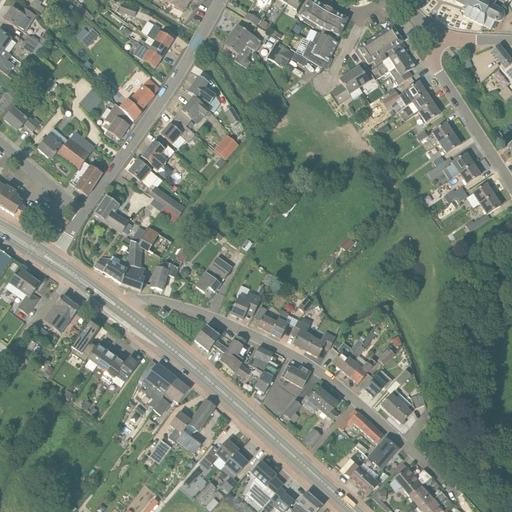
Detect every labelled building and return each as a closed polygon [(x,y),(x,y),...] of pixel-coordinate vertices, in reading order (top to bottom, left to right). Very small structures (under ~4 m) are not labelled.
[(163,0),(164,1),(170,5),(183,13),(189,3),(184,0),(163,0)] [(290,0),(287,5),(296,11),(303,0),(290,0)] [(501,11),(500,10),(499,9),(498,9),(493,7),(495,0),(441,0),(444,1),(444,0),(450,0),(464,7),(461,12),(465,13),(463,17),(482,27),(483,26),(490,29),(491,28),(493,29),(496,25),(493,24),(494,22),(495,22),(496,22),(497,22),(498,22),(499,22),(500,21),(501,21),(502,20),(503,19),(503,18),(503,17),(503,16),(503,15),(503,14),(503,13),(502,12),(501,11)] [(328,31),(338,37),(339,37),(347,20),(334,14),(332,12),(331,11),(331,12),(330,11),(330,12),(326,10),(326,9),(325,8),(325,9),(322,7),(322,8),(310,1),(302,17),(305,19),(303,22),(314,28),(316,25),(323,29),(320,35),(325,37),(328,31)] [(118,13),(134,18),(136,10),(121,5),(118,13)] [(11,9),(4,21),(25,34),(34,17),(24,11),(21,16),(11,9)] [(256,27),(259,21),(247,14),(244,20),(256,27)] [(265,30),(268,24),(263,21),(259,28),(265,30)] [(153,27),(146,37),(155,43),(154,43),(166,51),(173,41),(161,33),(158,32),(160,30),(154,26),(153,26),(153,27)] [(122,27),(119,31),(128,37),(131,33),(122,27)] [(233,30),(229,36),(252,51),(254,53),(258,48),(259,45),(261,43),(257,40),(251,36),(237,27),(234,31),(233,30)] [(392,27),(358,50),(366,63),(368,66),(373,63),(375,67),(386,59),(384,56),(387,54),(390,59),(391,58),(395,55),(392,50),(402,43),(392,27)] [(336,42),(338,37),(328,31),(325,37),(320,35),(316,33),(312,44),(333,53),(337,43),(336,42)] [(0,48),(4,51),(11,41),(0,32),(0,48)] [(246,61),(252,51),(229,36),(225,41),(227,42),(224,47),(238,56),(234,62),(246,70),(250,64),(246,61)] [(28,37),(24,42),(35,50),(39,44),(28,37)] [(140,40),(137,45),(142,48),(148,52),(161,60),(166,51),(154,43),(151,48),(145,44),(140,40)] [(32,54),(35,50),(24,42),(20,48),(32,55),(32,54)] [(333,53),(312,44),(309,42),(302,57),(322,70),(325,62),(328,63),(333,53)] [(289,52),(276,43),(266,59),(280,67),(281,66),(284,67),(292,55),(288,53),(289,52)] [(389,60),(383,64),(389,73),(395,69),(409,60),(403,50),(405,49),(402,43),(392,50),(395,55),(391,58),(390,59),(389,60)] [(43,47),(39,44),(35,50),(32,54),(37,57),(43,47)] [(136,50),(132,55),(143,62),(155,69),(161,60),(148,52),(137,45),(135,49),(136,50)] [(500,46),(492,52),(502,65),(506,69),(511,64),(511,59),(500,45),(500,46)] [(4,51),(0,48),(0,71),(7,77),(14,67),(7,62),(11,56),(4,51)] [(291,60),(304,68),(307,61),(295,54),(291,60)] [(395,69),(389,73),(395,81),(394,82),(398,87),(412,78),(408,73),(415,68),(414,68),(409,60),(395,69)] [(468,60),(462,63),(466,70),(471,67),(468,60)] [(359,67),(349,74),(359,89),(364,86),(369,82),(373,79),(371,75),(369,73),(363,64),(359,67)] [(499,68),(503,72),(511,83),(511,85),(510,87),(511,89),(511,64),(506,69),(502,65),(499,68)] [(253,73),(256,68),(251,65),(248,70),(253,73)] [(342,86),(338,89),(346,101),(350,98),(348,96),(349,96),(349,95),(359,89),(349,74),(338,81),(342,86)] [(199,78),(187,94),(193,98),(196,100),(197,101),(198,99),(209,106),(209,105),(215,97),(205,89),(208,84),(199,78)] [(127,101),(119,109),(126,117),(133,123),(141,114),(139,113),(154,97),(153,96),(159,89),(158,89),(149,80),(148,81),(143,87),(135,95),(128,102),(127,101)] [(405,93),(399,97),(400,100),(406,108),(425,95),(418,84),(405,92),(405,93)] [(100,91),(84,110),(90,115),(106,96),(100,91)] [(382,102),(386,109),(400,100),(399,97),(396,93),(382,102)] [(425,95),(412,104),(419,114),(432,105),(425,95)] [(6,100),(0,107),(0,108),(4,112),(11,104),(13,101),(12,100),(9,97),(6,100)] [(193,98),(175,118),(185,127),(191,121),(198,113),(204,118),(205,117),(208,113),(209,112),(203,107),(193,98)] [(105,120),(104,121),(111,125),(105,135),(111,139),(113,136),(119,141),(128,128),(122,123),(126,117),(119,109),(115,105),(111,112),(109,114),(105,120)] [(426,124),(439,116),(432,105),(419,114),(426,124)] [(13,109),(3,121),(17,133),(23,125),(27,128),(33,133),(40,124),(34,119),(32,121),(30,124),(27,121),(20,115),(23,111),(19,108),(17,106),(13,109)] [(224,112),(224,113),(233,126),(240,122),(239,121),(231,108),(224,112)] [(346,112),(349,118),(354,115),(354,114),(351,109),(346,112)] [(169,125),(160,135),(168,142),(170,144),(172,145),(179,137),(184,141),(185,142),(187,144),(191,140),(195,143),(198,139),(194,136),(194,135),(185,127),(185,128),(180,134),(170,125),(169,125)] [(439,145),(452,136),(445,125),(432,133),(439,145)] [(424,132),(415,138),(419,143),(427,137),(424,132)] [(75,133),(68,142),(75,147),(82,138),(75,133)] [(48,136),(37,149),(38,150),(50,161),(62,148),(49,137),(48,136)] [(439,145),(446,155),(459,146),(452,136),(439,145)] [(225,162),(238,147),(226,137),(214,152),(225,162)] [(153,143),(141,158),(151,167),(157,172),(157,173),(164,165),(167,163),(170,158),(163,152),(167,147),(165,145),(157,139),(153,143)] [(67,142),(57,155),(78,170),(79,171),(84,163),(89,157),(67,142)] [(460,175),(473,166),(465,155),(452,164),(460,175)] [(432,163),(433,164),(435,168),(444,162),(441,158),(441,157),(432,163)] [(215,166),(219,169),(224,163),(220,159),(215,166)] [(138,162),(128,173),(141,183),(149,189),(152,186),(156,189),(156,188),(162,182),(158,179),(150,172),(138,162)] [(444,162),(435,168),(439,174),(446,170),(448,168),(448,167),(444,163),(444,162)] [(78,170),(68,184),(69,184),(75,189),(75,190),(86,198),(102,176),(84,163),(79,171),(78,170)] [(460,175),(466,185),(479,177),(473,166),(460,175)] [(439,174),(435,168),(430,172),(434,178),(439,174)] [(479,205),(493,196),(486,186),(477,191),(472,195),(479,205)] [(461,188),(452,193),(456,199),(464,193),(465,193),(461,187),(461,188)] [(151,197),(150,197),(153,200),(164,208),(165,208),(173,214),(179,206),(156,189),(151,197)] [(456,199),(452,193),(452,192),(443,198),(447,204),(451,202),(456,199)] [(464,193),(456,199),(458,202),(459,203),(467,198),(468,197),(465,193),(464,193)] [(473,224),(467,229),(470,232),(476,228),(490,220),(487,215),(500,207),(493,196),(479,205),(486,216),(473,224)] [(106,198),(94,215),(104,223),(121,234),(121,233),(127,224),(128,222),(115,214),(117,211),(120,207),(106,198)] [(278,201),(274,206),(280,209),(283,204),(278,201)] [(173,214),(165,208),(160,214),(173,224),(178,218),(173,214)] [(212,228),(208,232),(216,239),(219,242),(223,238),(219,235),(212,228)] [(137,233),(131,242),(137,246),(143,237),(145,233),(139,229),(137,233)] [(158,259),(169,242),(157,235),(153,243),(143,237),(137,246),(136,247),(130,244),(129,254),(128,265),(128,267),(127,272),(126,271),(120,285),(140,293),(144,283),(145,279),(142,278),(145,269),(140,268),(141,253),(142,249),(158,259)] [(347,238),(339,247),(346,253),(354,245),(347,238)] [(5,255),(2,254),(0,252),(0,274),(5,267),(10,259),(5,255)] [(100,258),(93,268),(102,274),(120,285),(126,271),(127,272),(128,267),(128,265),(129,254),(125,252),(120,261),(112,257),(111,260),(100,258)] [(205,273),(194,287),(204,295),(208,289),(214,294),(221,286),(219,285),(232,270),(218,258),(205,274),(205,273)] [(168,272),(170,265),(162,263),(156,268),(156,269),(168,272)] [(13,264),(9,269),(15,272),(18,267),(13,264)] [(153,279),(150,289),(163,292),(167,276),(175,279),(178,270),(170,265),(168,272),(156,269),(153,279)] [(20,292),(30,278),(24,274),(27,270),(22,267),(9,285),(20,292)] [(32,296),(40,285),(30,278),(20,292),(25,296),(22,301),(23,301),(21,304),(31,311),(38,300),(32,296)] [(258,293),(265,296),(268,290),(261,287),(258,293)] [(252,317),(260,300),(247,294),(245,300),(238,297),(230,315),(242,321),(247,310),(254,313),(252,317)] [(69,322),(72,317),(78,309),(62,297),(52,310),(69,322)] [(305,299),(297,308),(304,314),(312,304),(305,299)] [(27,316),(31,311),(21,304),(17,309),(19,310),(27,316)] [(260,308),(254,319),(260,322),(257,328),(266,333),(270,335),(276,324),(263,317),(267,311),(261,307),(260,308)] [(59,335),(69,322),(52,310),(43,322),(59,335)] [(276,324),(270,335),(276,338),(278,339),(280,340),(287,326),(284,324),(288,317),(288,316),(288,315),(282,312),(277,320),(276,324)] [(296,338),(292,346),(304,352),(311,338),(312,338),(312,337),(306,334),(310,327),(312,323),(303,319),(301,323),(298,321),(294,329),(292,332),(297,335),(296,338)] [(89,323),(71,349),(74,351),(71,354),(85,364),(88,360),(92,354),(93,352),(96,348),(92,346),(89,344),(94,338),(99,330),(90,323),(89,323)] [(205,328),(194,342),(208,353),(213,346),(225,355),(225,354),(226,353),(214,344),(216,342),(219,338),(205,328)] [(311,338),(304,352),(317,359),(322,351),(327,354),(335,339),(329,336),(325,334),(320,343),(311,338)] [(372,334),(362,346),(366,349),(376,337),(372,334)] [(216,342),(214,344),(226,353),(225,354),(240,364),(242,360),(237,356),(238,355),(242,357),(247,349),(243,347),(245,343),(235,338),(233,342),(228,350),(216,342)] [(340,353),(331,364),(340,371),(349,360),(361,347),(356,343),(345,357),(340,353)] [(89,361),(85,367),(92,373),(97,366),(107,352),(98,346),(96,348),(93,352),(92,354),(88,360),(89,361)] [(349,360),(340,371),(349,378),(358,367),(353,363),(358,357),(364,350),(361,347),(349,360)] [(258,349),(254,357),(268,364),(271,357),(272,355),(258,349)] [(395,355),(388,349),(377,361),(384,367),(395,355)] [(105,373),(116,358),(107,352),(97,366),(105,373)] [(225,355),(219,362),(234,375),(235,374),(242,379),(240,381),(243,383),(245,381),(250,373),(240,366),(241,365),(240,364),(225,354),(225,355)] [(254,357),(249,367),(263,373),(267,366),(268,364),(254,357)] [(263,374),(254,389),(263,396),(272,379),(276,372),(275,371),(271,369),(274,364),(276,360),(271,357),(268,364),(267,366),(263,373),(263,374)] [(101,379),(100,380),(109,386),(112,382),(114,379),(115,378),(115,377),(119,372),(124,365),(124,364),(116,358),(105,373),(101,379)] [(115,377),(125,384),(126,382),(128,379),(132,373),(138,365),(129,358),(124,364),(124,365),(119,372),(115,377)] [(358,367),(349,378),(358,385),(366,375),(372,368),(375,364),(370,359),(366,364),(363,361),(358,367)] [(138,387),(137,388),(139,390),(144,394),(152,400),(148,406),(154,411),(161,400),(165,396),(176,381),(156,365),(156,366),(150,373),(145,380),(144,380),(142,384),(143,385),(141,388),(138,387)] [(286,367),(282,374),(285,376),(284,378),(284,379),(283,380),(301,389),(305,383),(310,374),(301,368),(298,373),(290,368),(286,367)] [(45,373),(45,374),(49,376),(53,370),(49,368),(45,373)] [(395,382),(399,386),(401,387),(411,377),(407,373),(405,371),(395,382)] [(385,386),(381,382),(375,378),(363,390),(373,399),(380,392),(385,386)] [(176,381),(165,396),(172,401),(173,402),(177,405),(178,405),(183,399),(189,391),(176,381)] [(92,391),(94,393),(100,384),(99,383),(92,391)] [(318,410),(328,397),(318,389),(313,394),(311,392),(307,395),(300,404),(305,408),(309,403),(318,410)] [(387,399),(380,406),(381,407),(385,410),(391,416),(401,404),(395,399),(399,395),(395,391),(391,395),(387,399)] [(67,392),(63,398),(68,401),(72,396),(67,392)] [(327,418),(327,417),(333,422),(338,416),(333,411),(337,405),(328,397),(318,410),(327,418)] [(401,404),(391,416),(396,421),(400,424),(400,425),(411,413),(414,410),(420,408),(415,397),(410,399),(411,401),(412,405),(411,406),(407,409),(401,404)] [(154,411),(153,411),(161,417),(169,406),(168,406),(162,400),(161,400),(154,411)] [(188,425),(183,432),(191,437),(197,432),(198,432),(214,408),(205,401),(190,422),(188,425)] [(86,402),(82,408),(87,411),(91,405),(86,402)] [(283,415),(290,421),(295,415),(301,407),(295,402),(283,415)] [(354,411),(338,428),(341,431),(347,425),(348,424),(351,428),(354,425),(376,445),(383,437),(357,414),(354,411)] [(173,432),(168,439),(175,444),(176,443),(176,442),(181,435),(183,433),(183,432),(188,425),(190,422),(178,414),(169,427),(174,430),(175,431),(174,432),(173,432)] [(295,415),(290,421),(294,424),(299,418),(295,415)] [(303,441),(310,448),(320,437),(313,430),(303,441)] [(176,442),(176,443),(178,444),(194,455),(201,446),(183,433),(181,435),(176,442)] [(378,447),(367,460),(368,461),(380,471),(398,451),(385,440),(378,447)] [(160,441),(153,451),(164,459),(171,449),(160,441)] [(208,454),(199,464),(207,471),(218,458),(226,465),(236,454),(238,452),(227,441),(220,449),(218,451),(218,452),(215,455),(212,458),(208,454)] [(355,448),(364,455),(367,451),(358,444),(355,448)] [(230,479),(221,488),(227,494),(237,484),(233,480),(235,477),(241,471),(248,464),(236,454),(226,465),(224,467),(229,471),(225,474),(230,479)] [(345,465),(339,473),(348,481),(350,479),(351,480),(361,489),(368,496),(375,488),(378,484),(372,480),(376,476),(380,471),(368,461),(367,460),(363,465),(360,468),(359,468),(350,460),(345,465)] [(255,477),(249,489),(257,495),(253,500),(252,500),(253,500),(263,509),(270,501),(274,495),(280,489),(283,485),(275,478),(276,476),(261,462),(251,473),(255,477)] [(402,488),(414,478),(407,469),(395,480),(390,485),(395,491),(401,487),(402,488)] [(420,489),(431,478),(423,471),(414,478),(402,488),(410,498),(420,489)] [(418,490),(410,498),(422,511),(445,511),(446,511),(452,506),(451,505),(447,500),(443,496),(441,493),(432,502),(422,491),(433,481),(431,479),(422,487),(420,489),(418,490)] [(210,484),(195,499),(200,504),(215,488),(210,484)] [(274,495),(270,501),(275,506),(273,507),(278,511),(285,511),(294,503),(286,496),(287,495),(285,493),(280,489),(274,495)] [(229,493),(224,498),(229,503),(234,498),(229,493)] [(296,505),(291,511),(317,511),(322,508),(306,494),(299,501),(296,505)] [(381,502),(378,505),(385,511),(391,511),(390,510),(381,502)]
